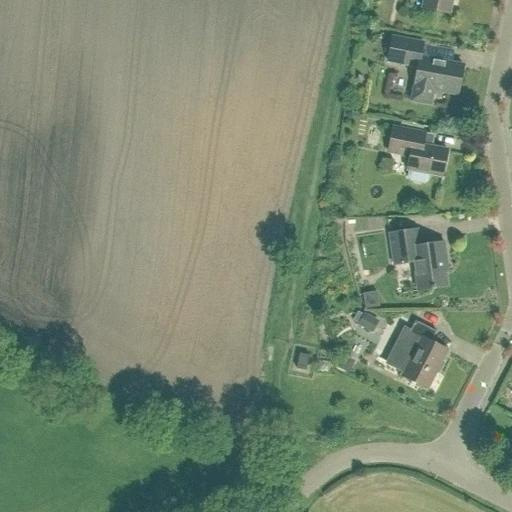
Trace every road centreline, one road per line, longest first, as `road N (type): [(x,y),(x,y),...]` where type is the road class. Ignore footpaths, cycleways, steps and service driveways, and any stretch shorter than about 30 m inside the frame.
road 1 (residential): [(511,248),(492,109),(511,10)]
road 2 (residential): [(438,465),(511,317)]
road 3 (residential): [(324,469),(376,450),(438,465)]
